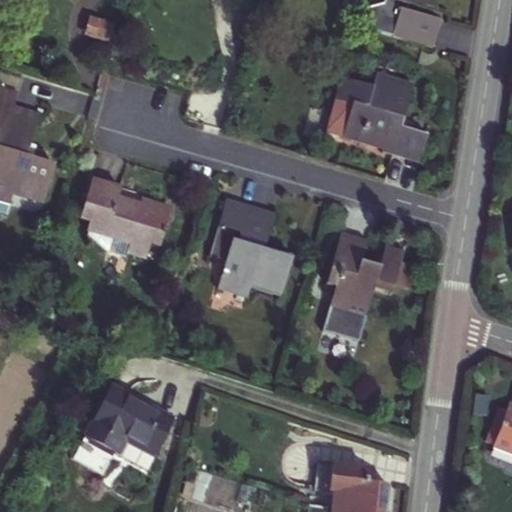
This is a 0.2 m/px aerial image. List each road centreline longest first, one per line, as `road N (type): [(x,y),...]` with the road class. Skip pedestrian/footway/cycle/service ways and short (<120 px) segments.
road 1 (residential): [(113,117),(465,219)]
road 2 (tertiary): [(465,219),(499,0)]
road 3 (tertiary): [(425,511),(450,324)]
